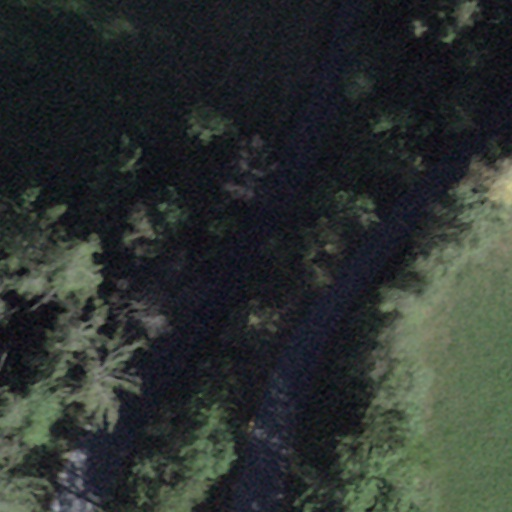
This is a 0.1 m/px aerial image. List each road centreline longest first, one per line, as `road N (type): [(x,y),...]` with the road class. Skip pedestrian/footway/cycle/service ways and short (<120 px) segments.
road 1 (residential): [(377,0),(370,66),(308,197),(140,380),(88,463),(80,511)]
road 2 (residential): [(270,511),(307,373),(411,220),(511,113)]
